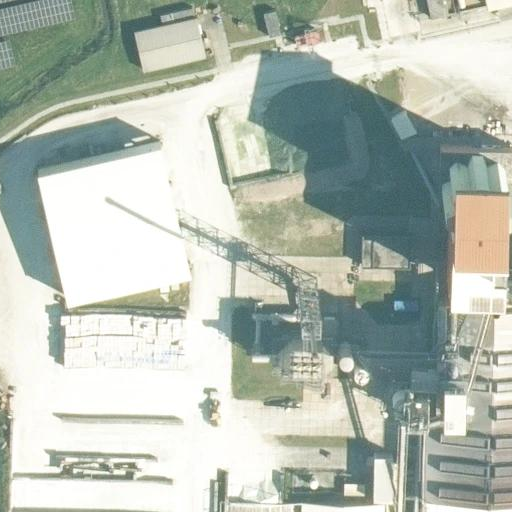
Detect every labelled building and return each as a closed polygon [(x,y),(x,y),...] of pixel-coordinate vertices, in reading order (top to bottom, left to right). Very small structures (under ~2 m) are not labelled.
[(448,14),(445,0),(426,0),(430,18),(448,14)] [(135,30),(143,69),(206,55),(197,16),(195,16),(192,6),(160,14),(162,24),(135,30)] [(276,9),(264,11),(270,35),(281,32),(276,9)] [(318,28),(295,34),(297,43),(320,37),(318,28)] [(406,109),(391,117),(401,135),(415,127),(406,109)] [(70,296),(198,270),(171,138),(43,164),(70,296)] [(511,511),(511,300),(505,301),(506,275),(499,274),(500,226),(510,227),(511,152),(511,145),(439,144),(437,225),(447,225),(446,273),(474,274),(474,300),(437,299),(435,411),(423,411),(421,508),(413,507),(412,511),(511,511)] [(409,265),(410,233),(362,232),(361,264),(409,265)] [(280,336),(280,371),(320,371),(320,375),(337,375),(338,319),(321,319),(320,337),(280,336)] [(393,452),(375,452),(374,495),(392,495),(393,452)] [(123,479),(124,511),(143,510),(142,479),(123,479)] [(55,511),(54,485),(31,486),(50,493),(45,505),(45,511),(39,511),(35,510),(34,511),(55,511)] [(372,511),(372,498),(219,500),(219,511),(372,511)]
